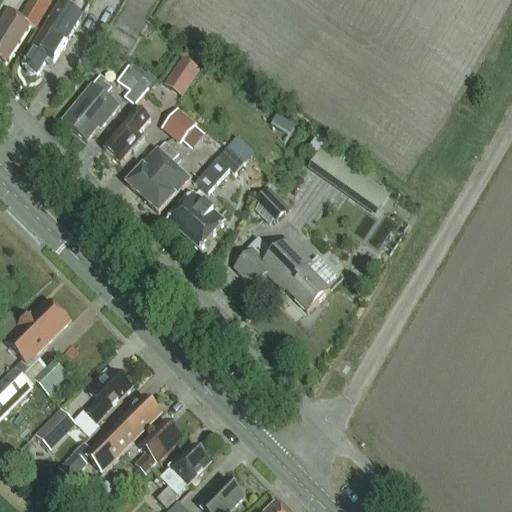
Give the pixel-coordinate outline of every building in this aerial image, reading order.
[(0,64),(5,69),(30,31),(33,33),(50,8),(38,0),(34,0),(19,23),(7,15),(0,25),(0,64)] [(21,70),(37,79),(47,63),(53,67),(82,20),(60,7),(21,70)] [(182,101),(200,74),(182,62),(164,88),(182,101)] [(145,79),(135,70),(132,74),(129,71),(118,85),(130,96),(124,102),(133,110),(156,83),(148,76),(145,79)] [(98,81),(96,83),(91,89),(93,90),(62,127),(86,147),(98,133),(100,135),(119,112),(106,101),(112,93),(98,81)] [(197,129),(178,113),(161,133),(180,149),(197,129)] [(103,154),(120,168),(131,155),(134,158),(145,145),(138,139),(151,125),(138,114),(103,154)] [(245,167),(227,151),(195,187),(208,198),(229,175),(234,179),(245,167)] [(317,160),(384,207),(389,199),(322,152),(317,160)] [(126,189),(158,219),(190,185),(157,155),(126,189)] [(257,203),(261,207),(277,224),(289,212),(269,191),(257,203)] [(209,203),(199,195),(194,200),(193,199),(167,227),(199,256),(225,228),(204,209),(209,203)] [(318,262),(311,269),(288,246),(274,259),(258,243),(246,255),(250,259),(234,274),(253,293),(266,281),(274,288),(276,286),(307,318),(329,296),(324,291),(335,280),(318,262)] [(42,355),(69,327),(49,307),(33,323),(30,320),(19,332),(22,335),(7,349),(27,369),(41,355),(42,355)] [(0,425),(33,393),(13,373),(0,386),(0,425)] [(48,374),(35,386),(48,399),(61,387),(48,374)] [(95,428),(131,393),(130,391),(130,388),(125,383),(122,384),(115,376),(91,401),(97,407),(85,419),(95,428)] [(102,479),(161,420),(144,402),(119,427),(120,428),(85,463),(102,479)] [(51,454),(76,429),(60,413),(35,439),(51,454)] [(157,469),(182,444),(174,435),(174,432),(170,428),(167,428),(164,426),(139,451),(147,459),(135,471),(145,480),(156,469),(157,469)] [(83,465),(92,456),(83,448),(58,474),(70,485),(86,469),(83,465)] [(164,511),(165,511),(210,469),(193,451),(182,462),(179,462),(168,472),(170,474),(160,484),(168,492),(157,504),(164,511)] [(199,511),(234,511),(243,503),(224,484),(198,510),(199,511)]
